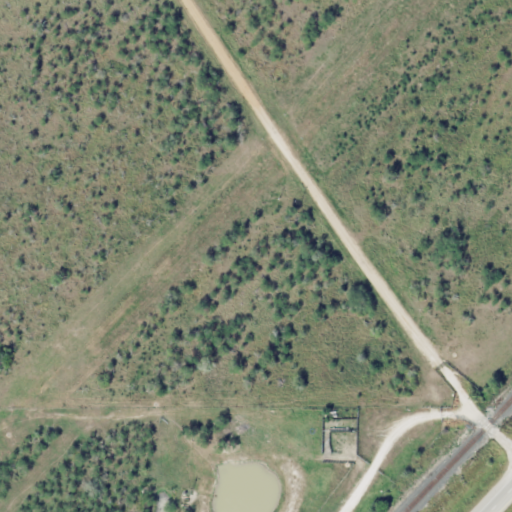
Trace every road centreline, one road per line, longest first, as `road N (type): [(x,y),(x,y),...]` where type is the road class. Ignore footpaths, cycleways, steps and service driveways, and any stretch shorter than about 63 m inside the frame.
road 1 (track): [(511,446),(435,370),(180,0)]
road 2 (track): [(342,511),(401,425),(424,414),(476,417)]
